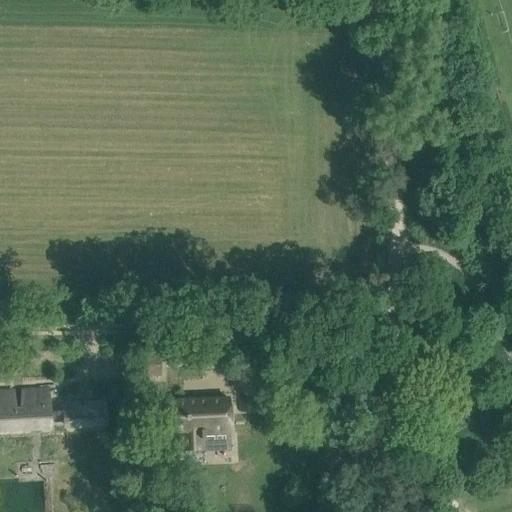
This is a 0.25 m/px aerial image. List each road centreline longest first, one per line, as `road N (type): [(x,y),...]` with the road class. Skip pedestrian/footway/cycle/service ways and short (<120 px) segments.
road 1 (track): [(386,511),(384,0)]
road 2 (track): [(387,324),(0,322)]
